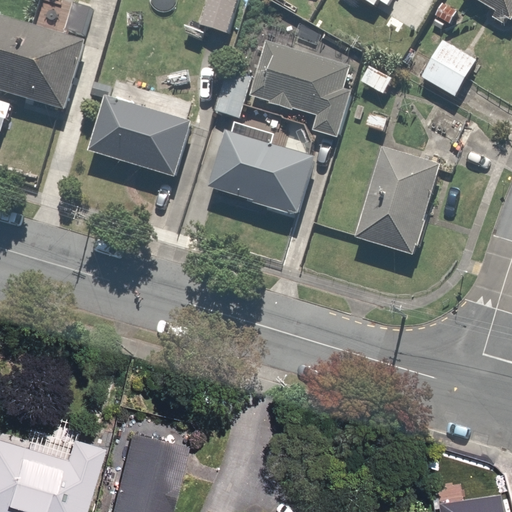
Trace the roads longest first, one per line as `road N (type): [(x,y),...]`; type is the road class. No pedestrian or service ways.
road 1 (unclassified): [(0,248),(473,389)]
road 2 (residential): [(473,389),(511,261)]
